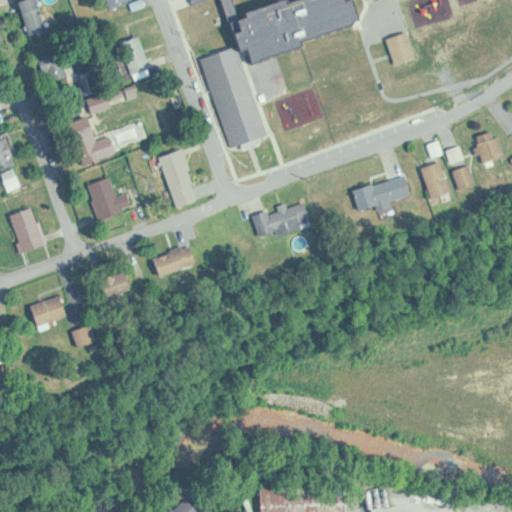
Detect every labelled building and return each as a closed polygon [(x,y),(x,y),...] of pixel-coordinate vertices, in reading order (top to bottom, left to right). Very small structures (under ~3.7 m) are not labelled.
[(21,0),(31,34),(50,28),(41,0),(21,0)] [(110,0),(113,8),(133,0),(110,0)] [(511,0),(486,0),(487,9),(511,9),(511,0)] [(468,55),(475,53),(478,60),(511,48),(511,46),(506,30),(488,36),(486,29),(462,37),(468,55)] [(419,57),(408,30),(389,38),(400,65),(419,57)] [(154,74),(143,35),(125,40),(136,79),(154,74)] [(202,57),(240,42),(272,134),(234,147),(202,57)] [(273,79),(278,94),(273,96),(280,118),(303,110),(301,105),(327,96),(329,100),(355,91),(385,81),(379,63),(368,66),(361,46),(338,54),(339,56),(322,61),(321,57),(286,70),(287,74),(273,79)] [(69,74),(59,49),(40,57),(50,82),(69,74)] [(86,95),(112,86),(105,65),(79,74),(86,95)] [(96,113),(116,104),(110,91),(90,100),(96,113)] [(85,164),(106,157),(92,115),(71,123),(85,164)] [(509,159),(509,132),(487,132),(487,159),(509,159)] [(0,138),(0,167),(14,167),(14,138),(0,138)] [(454,150),(460,163),(473,158),(467,144),(454,150)] [(163,156),(180,206),(202,199),(186,148),(163,156)] [(431,167),(442,198),(460,191),(449,160),(431,167)] [(462,169),(471,191),(487,184),(479,162),(462,169)] [(4,173),(12,191),(25,184),(16,167),(4,173)] [(81,181),(96,218),(130,205),(125,191),(116,194),(106,172),(81,181)] [(361,188),(367,211),(421,197),(415,174),(361,188)] [(249,214),(256,237),(309,222),(302,200),(286,205),(284,201),(275,203),(276,209),(267,212),(266,208),(249,214)] [(4,213),(19,252),(44,245),(30,205),(16,206),(4,213)] [(148,258),(155,276),(195,261),(187,243),(148,258)] [(115,302),(140,292),(131,271),(106,281),(115,302)] [(28,301),(34,324),(63,314),(58,295),(28,301)] [(106,342),(102,325),(82,330),(85,346),(106,342)] [(350,511),(350,487),(264,487),(263,511),(350,511)] [(204,511),(187,495),(169,511),(204,511)]
